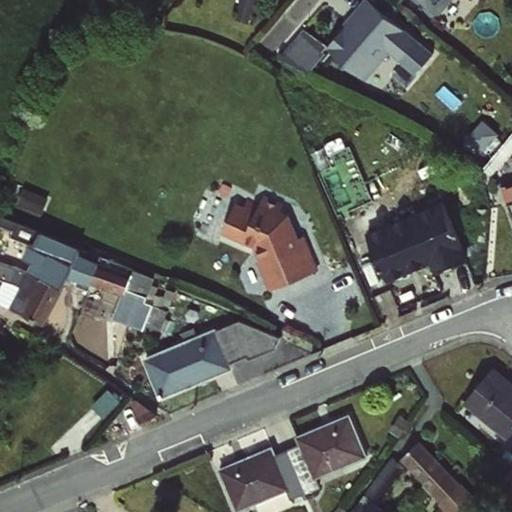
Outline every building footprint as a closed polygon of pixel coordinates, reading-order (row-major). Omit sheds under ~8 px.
[(419,0),(441,19),(458,0),(419,0)] [(376,2),(335,51),(375,84),(406,46),(417,55),(427,44),(376,2)] [(289,50),(316,69),(332,48),(305,28),(289,50)] [(487,125),(468,145),(485,160),(487,158),(489,160),(493,156),(495,158),(506,146),(502,142),(503,140),(487,125)] [(27,191),(20,208),(45,218),(52,201),(27,191)] [(391,283),(473,250),(450,191),(368,224),(391,283)] [(239,206),(225,238),(259,253),(275,294),(323,276),(309,241),(303,243),(289,211),(255,196),(249,210),(239,206)] [(45,225),(31,264),(73,278),(86,240),(45,225)] [(82,254),(78,276),(134,288),(139,266),(82,254)] [(0,274),(0,275),(23,280),(16,313),(65,323),(73,280),(2,266),(0,274)] [(129,287),(118,316),(144,325),(154,297),(129,287)] [(166,326),(171,305),(154,301),(149,322),(166,326)] [(217,333),(146,362),(163,404),(234,375),(232,369),(251,361),(253,366),(287,352),(284,343),(246,324),(218,336),(217,333)] [(511,384),(497,373),(467,410),(509,444),(511,440),(511,384)] [(275,451),(221,474),(237,511),(253,511),(290,497),(293,505),(326,491),(322,483),(373,461),(354,418),(297,442),(301,450),(278,459),(275,451)] [(426,446),(405,465),(436,498),(456,478),(426,446)]
